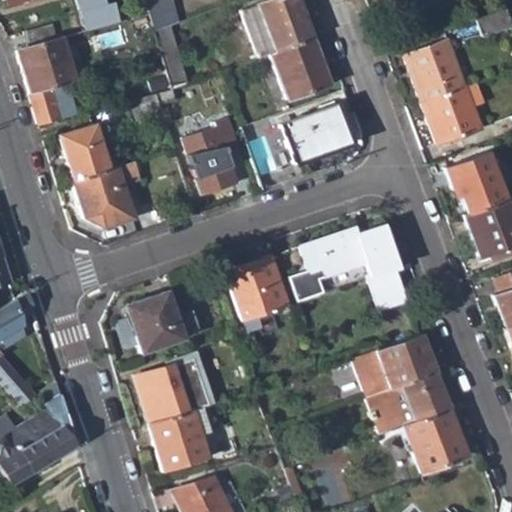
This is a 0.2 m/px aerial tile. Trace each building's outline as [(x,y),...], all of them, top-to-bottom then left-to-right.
[(140,0),(150,30),(165,25),(175,22),(168,0),(140,0)] [(270,0),(238,11),(254,58),(266,54),(308,39),(294,0),(270,0)] [(386,0),(390,9),(407,3),(405,0),(386,0)] [(473,21),(480,39),(510,28),(503,10),(473,21)] [(21,33),(25,46),(56,38),(81,31),(76,16),(21,33)] [(183,83),(165,25),(150,30),(157,54),(168,89),(183,83)] [(13,50),(26,93),(63,82),(69,80),(56,38),(25,46),(13,50)] [(308,39),(266,54),(284,100),(326,85),(308,39)] [(401,58),(418,105),(461,89),(445,42),(401,58)] [(127,63),(138,97),(153,93),(168,89),(157,54),(127,63)] [(26,93),(36,123),(72,112),(63,82),(26,93)] [(418,105),(433,146),(477,131),(461,89),(418,105)] [(123,101),(129,120),(159,111),(153,93),(138,97),(123,101)] [(278,125),(292,165),(347,144),(333,105),(278,125)] [(180,139),(198,196),(233,184),(223,154),(234,150),(224,120),(212,123),(213,128),(180,139)] [(54,135),(68,180),(104,169),(90,124),(54,135)] [(455,189),(464,215),(502,201),(485,155),(442,171),(449,191),(455,189)] [(80,217),(100,227),(130,217),(117,176),(133,170),(131,161),(104,169),(68,180),(80,217)] [(459,217),(477,264),(511,250),(511,217),(511,216),(511,197),(502,201),(464,215),(459,217)] [(353,231),(297,249),(306,275),(300,277),(300,274),(285,280),(294,304),(320,295),(315,279),(362,263),(368,278),(364,279),(376,311),(401,302),(390,271),(393,269),(378,228),(354,236),(353,231)] [(223,273),(240,323),(285,308),(268,259),(223,273)] [(501,329),(511,324),(511,273),(492,281),(496,293),(489,296),(501,329)] [(0,304),(0,330),(30,312),(23,291),(0,304)] [(137,353),(179,339),(171,317),(164,292),(122,306),(137,353)] [(184,313),(171,317),(179,339),(191,335),(184,313)] [(511,324),(501,329),(511,358),(511,324)] [(382,390),(386,389),(432,372),(418,334),(349,361),(363,398),(382,390)] [(0,385),(17,406),(30,396),(0,359),(0,385)] [(130,376),(144,423),(200,408),(197,397),(186,359),(130,376)] [(447,409),(432,372),(386,389),(382,390),(363,398),(377,435),(399,427),(447,409)] [(41,408),(70,443),(52,383),(30,396),(41,408)] [(70,443),(41,408),(11,427),(3,414),(0,416),(0,476),(6,485),(71,446),(70,443)] [(144,423),(159,472),(205,459),(198,435),(207,432),(200,408),(144,423)] [(399,427),(416,474),(463,456),(447,409),(399,427)] [(168,490),(178,511),(226,511),(209,477),(168,490)]
